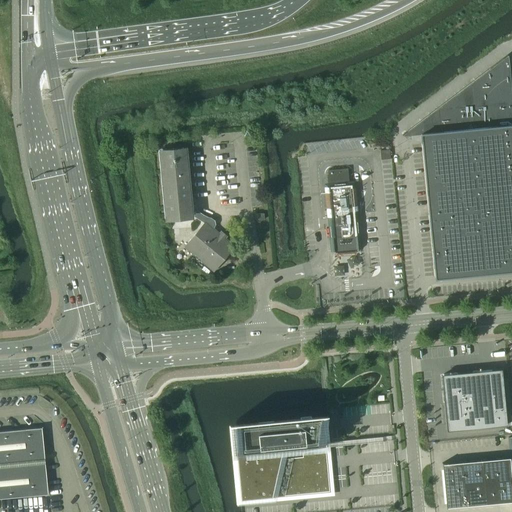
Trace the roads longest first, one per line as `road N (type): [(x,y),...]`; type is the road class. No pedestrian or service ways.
road 1 (motorway): [(103,65),(346,28),(408,0)]
road 2 (motorway): [(300,0),(245,23),(49,48)]
road 3 (secondary): [(29,63),(35,120),(83,304)]
road 4 (secondary): [(116,343),(62,111)]
road 5 (unclassified): [(402,344),(417,511)]
road 6 (secondary): [(97,362),(136,511)]
road 7 (unclassified): [(267,332),(116,343)]
road 8 (unclassified): [(269,348),(400,330)]
road 9 (unclassified): [(398,320),(267,332)]
